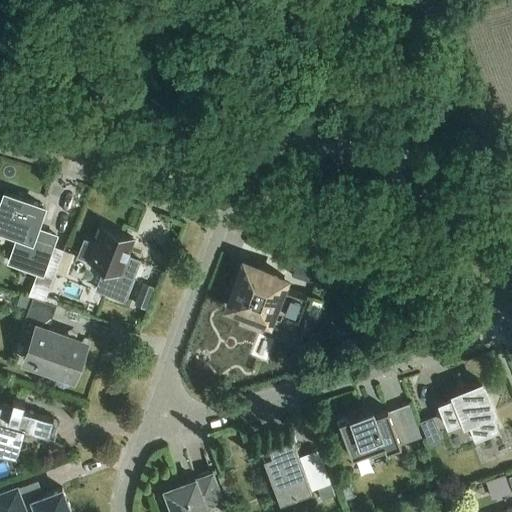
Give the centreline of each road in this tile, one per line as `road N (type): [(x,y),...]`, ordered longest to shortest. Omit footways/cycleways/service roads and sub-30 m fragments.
road 1 (residential): [(149,411),(180,425),(511,327)]
road 2 (unclassified): [(511,307),(461,225),(406,177),(335,146),(249,139)]
road 3 (residential): [(149,411),(249,139)]
road 4 (unclassified): [(249,139),(81,139),(0,125)]
road 5 (track): [(406,177),(385,95),(344,0)]
